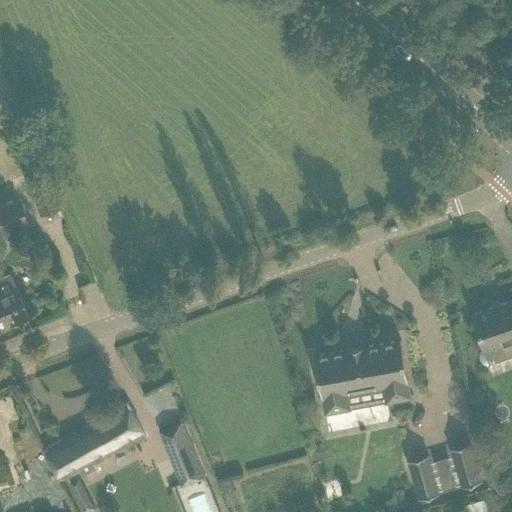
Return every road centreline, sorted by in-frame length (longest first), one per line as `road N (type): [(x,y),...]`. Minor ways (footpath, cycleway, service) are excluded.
road 1 (unclassified): [(0,372),(102,327),(511,184)]
road 2 (secondary): [(511,141),(351,0)]
